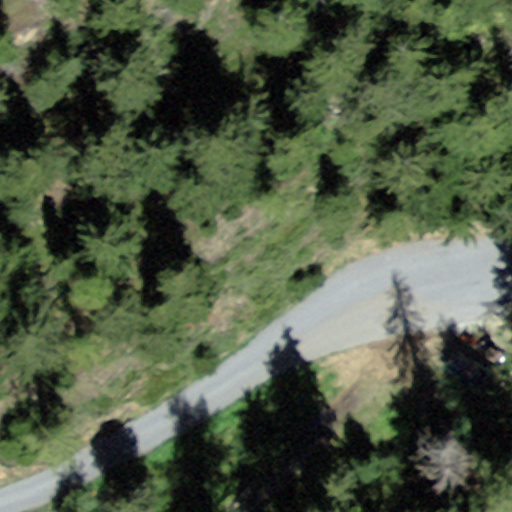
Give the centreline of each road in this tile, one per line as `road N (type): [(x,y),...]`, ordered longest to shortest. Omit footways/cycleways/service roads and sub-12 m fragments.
road 1 (unclassified): [(511,254),(423,265),(368,289),(79,471),(0,503)]
road 2 (track): [(423,265),(220,511)]
